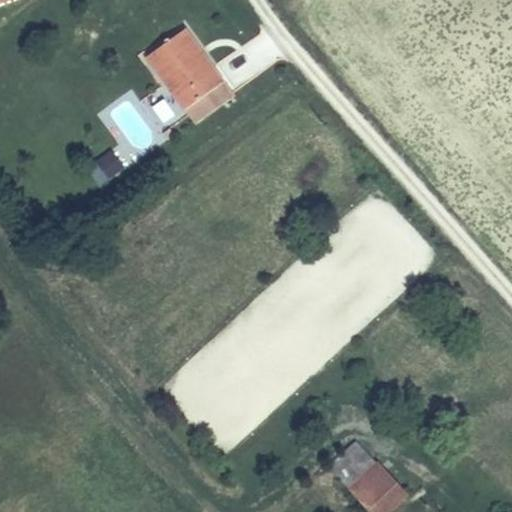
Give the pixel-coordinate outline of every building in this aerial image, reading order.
[(150,56),(189,105),(226,75),(217,64),(213,68),(200,55),(205,49),(190,27),(150,56)] [(226,75),(189,105),(202,121),(240,91),(226,75)] [(99,159),(108,178),(123,171),(115,153),(99,159)] [(361,497),(386,473),(355,440),(330,463),(361,497)] [(399,487),(386,473),(361,497),(373,511),(399,487)]
